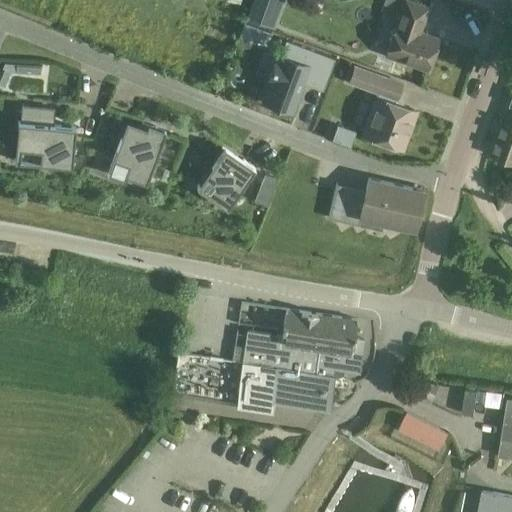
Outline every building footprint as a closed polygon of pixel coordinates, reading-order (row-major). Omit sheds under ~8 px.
[(254,0),(249,17),(279,27),(287,0),(254,0)] [(396,23),(384,55),(427,71),(438,38),(419,32),(428,7),(407,0),(404,0),(396,23)] [(256,27),(244,23),(240,34),(251,38),(256,27)] [(266,85),(260,102),(288,113),(301,82),(321,89),(330,67),(298,54),(286,49),(284,48),(280,58),(277,57),(276,59),(274,58),(263,84),(266,85)] [(0,72),(0,85),(4,87),(10,72),(39,74),(40,65),(4,63),(0,72)] [(402,149),(409,130),(407,129),(414,110),(401,105),(402,101),(400,97),(397,96),(401,83),(354,66),(348,83),(377,93),(362,134),(402,149)] [(511,90),(502,119),(511,123),(511,90)] [(48,107),(31,105),(29,122),(17,121),(17,123),(18,123),(15,146),(26,148),(24,161),(70,167),(75,128),(46,124),(48,107)] [(511,160),(511,123),(502,119),(501,119),(489,152),(511,160)] [(147,133),(125,124),(106,173),(128,181),(130,176),(143,181),(142,183),(144,184),(164,134),(148,128),(147,133)] [(355,131),(337,124),(332,139),(349,145),(355,131)] [(239,163),(221,151),(196,187),(198,188),(199,186),(214,196),(217,191),(231,201),(254,168),(242,159),(239,163)] [(275,178),(264,174),(259,189),(270,193),(275,178)] [(336,183),(328,217),(381,229),(382,222),(415,230),(424,190),(368,177),(365,190),(336,183)] [(354,337),(357,319),(285,308),(281,335),(247,330),(242,363),(177,353),(172,392),(270,406),(272,398),(328,407),(334,367),(358,370),(363,338),(354,337)] [(465,388),(463,411),(477,411),(479,389),(465,388)] [(502,394),(486,392),(484,404),(500,406),(502,394)] [(511,457),(511,397),(506,397),(498,455),(511,457)] [(397,429),(438,449),(445,434),(405,414),(397,429)] [(511,511),(511,496),(483,491),(478,511),(511,511)]
